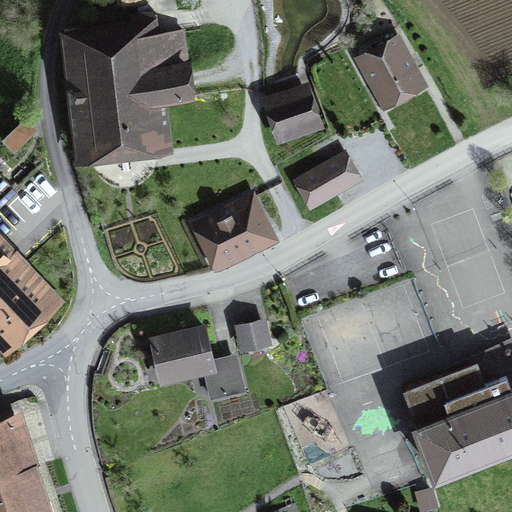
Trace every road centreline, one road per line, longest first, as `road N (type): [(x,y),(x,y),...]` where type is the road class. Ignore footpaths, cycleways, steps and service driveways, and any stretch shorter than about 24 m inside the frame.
road 1 (unclassified): [(100,300),(229,276),(511,129)]
road 2 (unclassified): [(100,300),(54,116),(49,36),(56,0)]
road 3 (residential): [(69,353),(71,419),(94,511)]
